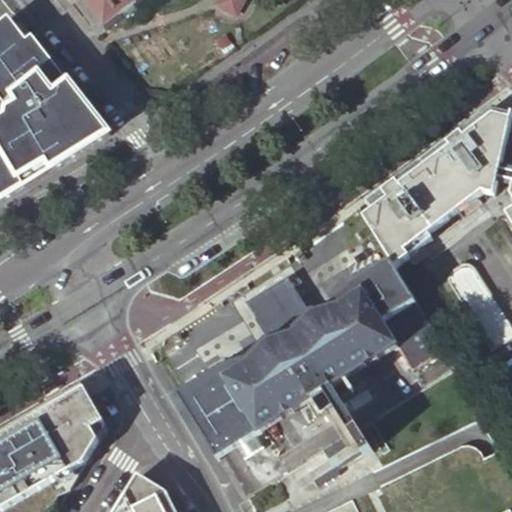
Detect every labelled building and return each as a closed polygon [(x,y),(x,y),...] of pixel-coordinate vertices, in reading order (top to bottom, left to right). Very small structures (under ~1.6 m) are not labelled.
[(146,0),(81,0),(107,31),(146,0)] [(81,155),(110,137),(34,42),(28,46),(10,23),(0,30),(0,103),(9,115),(7,123),(0,126),(0,205),(14,197),(24,191),(59,170),(81,155)] [(374,214),(366,220),(394,264),(395,266),(397,270),(411,260),(407,254),(485,196),(497,199),(500,180),(502,173),(511,128),(511,116),(494,112),(480,123),(458,139),(433,159),(369,207),(374,214)] [(511,175),(502,173),(500,180),(511,183),(511,175)] [(178,400),(183,408),(217,464),(309,406),(318,419),(325,415),(341,440),(357,429),(341,405),(356,396),(347,382),(394,353),(367,311),(371,308),(358,289),(395,266),(394,264),(357,287),(339,307),(310,319),(293,336),(268,344),(249,364),(221,371),(178,400)] [(493,351),(511,339),(511,327),(480,276),(475,269),(473,267),(470,265),(466,265),(463,266),(452,274),(450,277),(450,281),(450,283),(455,291),(493,351)] [(397,270),(395,266),(358,289),(371,308),(367,311),(394,353),(395,356),(399,353),(412,375),(448,353),(397,270)] [(293,336),(310,319),(286,282),(245,307),(268,344),(293,336)] [(51,511),(59,499),(71,492),(105,439),(107,435),(107,433),(107,431),(107,429),(106,427),(106,426),(86,392),(85,389),(17,427),(18,430),(0,440),(0,511),(51,511)] [(357,429),(341,440),(342,442),(359,432),(357,429)] [(359,432),(342,442),(322,454),(335,474),(362,458),(364,460),(373,455),(359,432)] [(174,511),(167,497),(138,480),(118,511),(174,511)]
